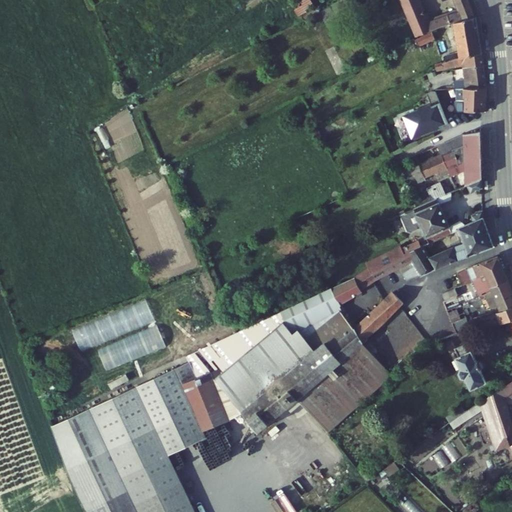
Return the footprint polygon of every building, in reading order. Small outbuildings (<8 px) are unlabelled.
[(357,0),(343,0),(332,5),(336,13),(358,2),(357,0)] [(475,16),(468,0),(454,0),(458,10),(427,19),(419,0),(402,0),(417,35),(432,30),(453,22),(475,16)] [(480,53),(475,16),(453,22),(458,51),(441,57),(443,62),(480,53)] [(432,30),(414,39),(418,46),(435,38),(432,30)] [(482,65),(480,53),(443,62),(445,68),(461,65),(462,68),(482,65)] [(437,70),(445,68),(443,62),(435,65),(437,70)] [(485,87),(482,65),(462,68),(464,82),(447,83),(447,89),(462,88),(485,87)] [(485,89),(485,87),(462,88),(462,97),(464,97),(464,100),(485,99),(485,89)] [(436,117),(444,114),(433,90),(429,90),(424,92),(432,107),(418,113),(417,111),(405,116),(409,128),(406,129),(410,139),(422,134),(422,135),(433,131),(432,130),(440,127),(436,117)] [(485,99),(464,100),(464,101),(455,101),(455,111),(484,110),(485,99)] [(444,116),(444,114),(436,117),(440,127),(432,130),(433,131),(448,125),(444,116)] [(464,161),(464,184),(467,183),(470,182),(480,178),(480,131),(464,134),(464,144),(464,161)] [(464,144),(464,134),(438,147),(437,148),(439,154),(446,168),(464,161),(464,144)] [(439,154),(437,148),(414,157),(417,163),(423,176),(446,168),(439,154)] [(417,182),(424,178),(423,176),(417,163),(410,166),(417,182)] [(480,188),(480,178),(470,182),(467,183),(471,192),(480,188)] [(426,186),(431,199),(435,197),(443,194),(438,181),(426,186)] [(443,194),(435,197),(438,204),(448,200),(446,192),(443,194)] [(423,234),(427,242),(450,231),(447,224),(438,204),(435,197),(431,199),(411,208),(420,227),(421,228),(423,234)] [(411,208),(397,214),(405,230),(410,233),(420,227),(411,208)] [(471,214),(473,220),(481,217),(481,209),(471,214)] [(473,220),(463,225),(456,228),(463,241),(445,249),(450,261),(491,245),(481,217),(473,220)] [(457,220),(447,224),(450,231),(456,228),(463,225),(457,220)] [(405,251),(418,246),(415,241),(396,250),(394,253),(395,256),(405,251)] [(430,256),(422,244),(418,246),(405,251),(415,267),(430,256)] [(436,267),(450,261),(445,249),(430,256),(415,267),(421,276),(436,267)] [(395,256),(277,311),(289,338),(321,375),(356,344),(401,301),(390,291),(353,327),(347,331),(332,300),(357,288),(356,285),(397,267),(403,281),(421,276),(415,267),(405,251),(395,256)] [(497,256),(471,266),(476,277),(485,273),(486,277),(475,281),(482,297),(493,292),(491,286),(506,279),(497,256)] [(468,267),(459,271),(464,283),(473,279),(468,267)] [(511,304),(511,294),(506,279),(491,286),(493,292),(498,303),(489,307),(491,310),(492,313),(495,312),(511,304)] [(452,290),(441,294),(444,301),(455,296),(453,291),(452,290)] [(456,299),(455,296),(444,301),(441,302),(442,305),(456,299)] [(460,306),(456,299),(442,305),(445,312),(460,306)] [(511,317),(511,304),(495,312),(499,323),(507,319),(511,317)] [(461,309),(460,306),(445,312),(450,323),(464,318),(466,321),(469,319),(464,308),(461,309)] [(494,316),(492,313),(491,310),(483,313),(486,319),(494,316)] [(277,311),(229,333),(246,370),(265,416),(291,399),(301,392),(321,375),(289,338),(277,311)] [(472,325),(469,319),(466,321),(464,318),(450,323),(454,332),(466,327),(476,330),(478,329),(475,323),(472,325)] [(106,369),(167,347),(159,326),(98,347),(106,369)] [(463,378),(468,388),(484,381),(469,348),(466,350),(462,342),(452,346),(456,354),(452,356),(458,368),(456,371),(458,377),(463,378)] [(386,377),(356,344),(321,375),(301,392),(291,399),(299,409),(305,404),(324,430),(386,377)] [(242,426),(265,416),(246,370),(189,392),(183,376),(49,429),(68,479),(93,463),(166,453),(206,437),(203,431),(237,415),(242,426)] [(49,428),(49,429),(183,376),(181,372),(49,428)] [(511,379),(456,415),(460,421),(480,408),(492,443),(507,439),(506,433),(511,431),(511,421),(511,420),(508,421),(501,398),(511,391),(511,379)] [(56,392),(57,389),(58,388),(58,387),(57,386),(56,383),(54,382),(51,381),(49,382),(47,383),(46,384),(45,387),(45,388),(46,391),(48,392),(49,393),(51,394),(53,394),(55,392),(56,392)] [(320,433),(324,430),(305,404),(299,409),(320,433)] [(456,415),(446,422),(452,430),(462,423),(460,421),(456,415)] [(433,454),(442,468),(451,462),(451,463),(467,453),(457,439),(433,454)] [(192,511),(166,453),(93,463),(68,479),(83,511),(192,511)]
